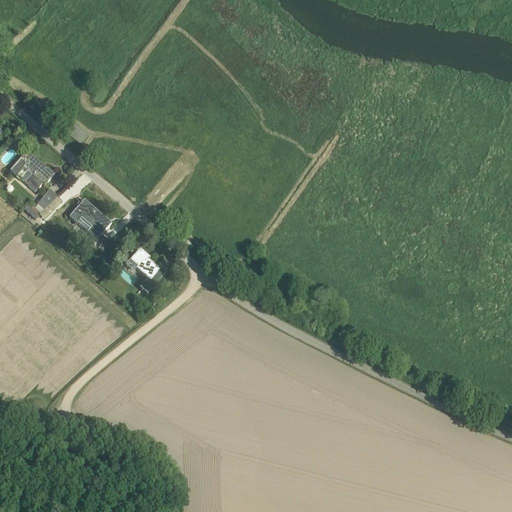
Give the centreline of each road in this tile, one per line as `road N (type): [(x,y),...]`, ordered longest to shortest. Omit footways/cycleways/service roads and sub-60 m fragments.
road 1 (unclassified): [(511,442),(331,357),(233,298),(0,96)]
road 2 (track): [(203,276),(60,412),(67,433),(148,462),(166,482),(167,511)]
